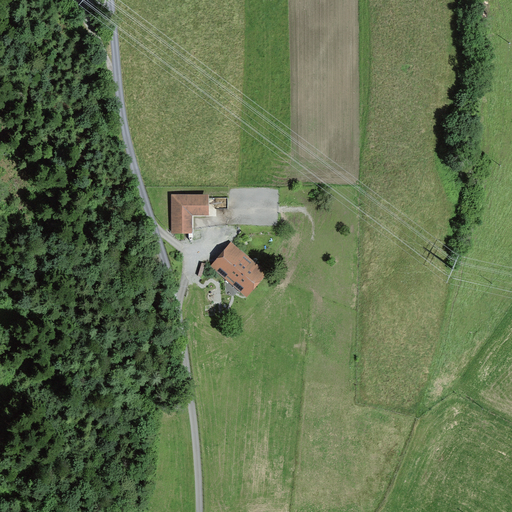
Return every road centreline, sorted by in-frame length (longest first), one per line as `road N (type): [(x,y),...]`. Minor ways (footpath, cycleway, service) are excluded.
road 1 (unclassified): [(112,0),(132,161),(181,297),(198,511)]
road 2 (track): [(164,250),(134,414),(69,511)]
